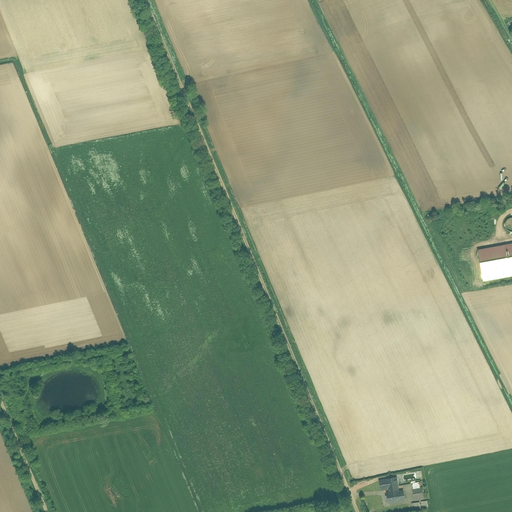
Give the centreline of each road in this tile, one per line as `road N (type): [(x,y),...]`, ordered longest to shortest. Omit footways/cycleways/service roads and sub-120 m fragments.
road 1 (unclassified): [(360,511),(147,0)]
road 2 (unclassified): [(48,511),(0,394)]
